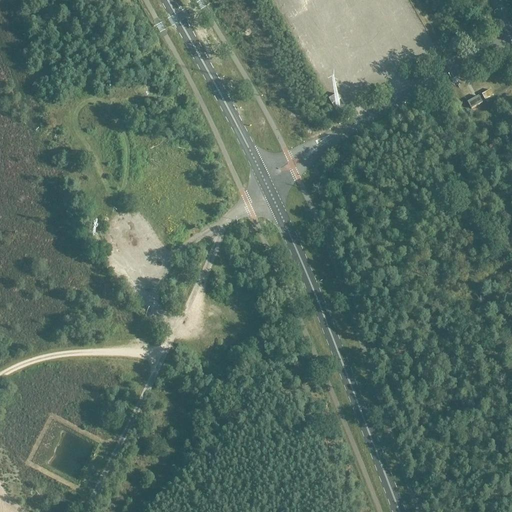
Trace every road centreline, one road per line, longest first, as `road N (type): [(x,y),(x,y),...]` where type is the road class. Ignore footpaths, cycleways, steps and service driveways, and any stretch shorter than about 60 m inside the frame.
road 1 (primary): [(398,511),(266,186)]
road 2 (unclassified): [(266,186),(511,36)]
road 3 (primary): [(266,186),(166,0)]
